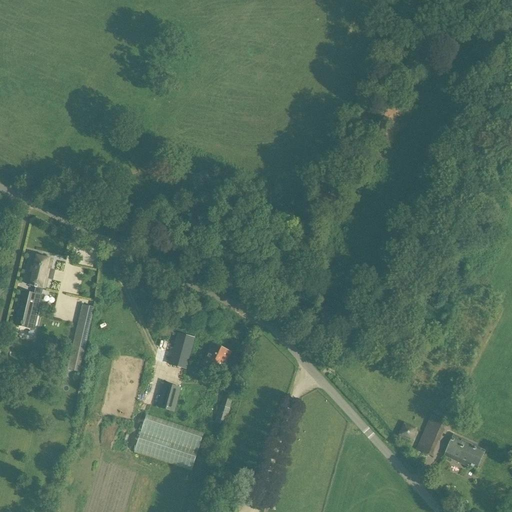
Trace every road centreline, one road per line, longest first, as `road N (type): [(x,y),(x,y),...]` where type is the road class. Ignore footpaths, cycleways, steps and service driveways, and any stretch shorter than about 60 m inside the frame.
road 1 (unclassified): [(440,511),(249,312),(0,187)]
road 2 (track): [(511,195),(473,147),(450,19),(439,0)]
